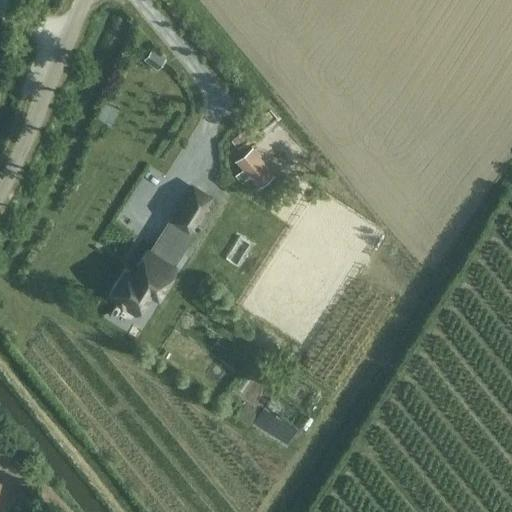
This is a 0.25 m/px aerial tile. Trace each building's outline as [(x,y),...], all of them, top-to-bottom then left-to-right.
[(165,57),(152,47),(143,59),(157,69),(165,57)] [(110,124),(117,108),(104,102),(97,118),(110,124)] [(259,187),(275,173),(252,146),(236,160),(243,168),(235,174),(241,182),(249,175),(259,187)] [(174,218),(173,219),(188,229),(189,227),(209,197),(193,187),(174,218)] [(125,267),(108,294),(135,311),(144,297),(149,288),(155,292),(172,266),(179,254),(159,241),(152,253),(148,250),(146,250),(138,263),(137,263),(132,272),(125,267)]
